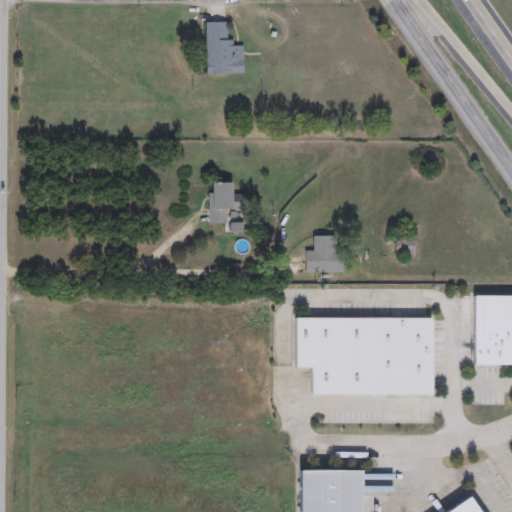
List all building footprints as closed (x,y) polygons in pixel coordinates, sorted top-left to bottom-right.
[(225,22),(225,41),(240,41),(240,73),(203,73),(203,22),(225,22)] [(206,224),(207,183),(227,183),(227,197),(240,197),(240,208),(226,208),(226,224),(206,224)] [(301,252),(310,252),(310,236),(339,236),(339,273),(301,273),(301,252)] [(511,363),(468,363),(468,296),(511,296),(511,363)] [(304,395),(304,369),(289,369),(289,319),(426,319),(426,395),(304,395)] [(293,511),(294,471),(355,471),(355,511),(440,511),(464,497),(473,511),(293,511)]
